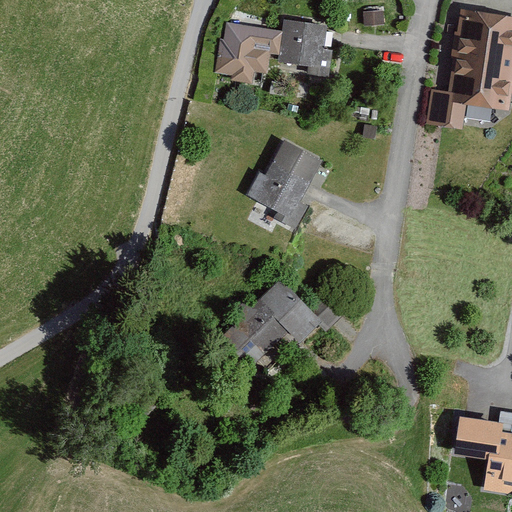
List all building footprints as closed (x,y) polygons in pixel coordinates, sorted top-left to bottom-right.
[(511,112),(511,17),(463,10),(450,95),(431,92),(426,128),(465,133),(469,106),(511,112)] [(383,11),(366,11),(366,27),(383,26),(383,11)] [(329,52),(331,30),(287,24),(286,34),(229,27),(228,42),(221,41),(217,77),(236,79),(236,84),(270,89),(274,58),(284,59),(283,66),(312,69),(311,78),(333,81),(336,53),(329,52)] [(306,207),(329,162),(291,143),(272,179),(264,174),(248,205),(301,232),(312,211),(306,207)] [(310,304),(290,283),(258,312),(249,303),(238,314),(246,323),(227,341),(258,375),(298,337),(306,345),(328,325),(333,330),(348,316),(325,290),(310,304)] [(511,415),(504,414),(503,424),(468,419),(462,458),(496,463),(491,493),(511,495),(511,415)]
